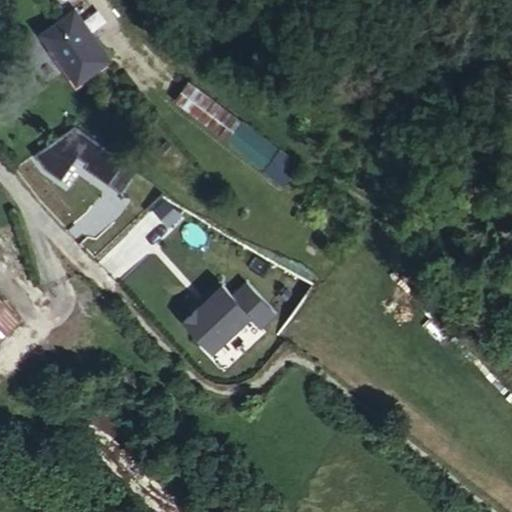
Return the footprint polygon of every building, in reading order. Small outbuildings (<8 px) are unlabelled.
[(108,61),(74,13),(42,35),(77,84),(108,61)] [(187,82),(173,101),(304,201),(318,183),(187,82)] [(75,156),(120,188),(135,168),(68,120),(39,159),(61,175),(75,156)] [(297,228),(309,241),(310,240),(334,217),(322,204),(297,228)] [(250,316),(260,326),(276,312),(237,269),(182,317),(211,350),(250,316)] [(11,316),(1,304),(0,305),(0,329),(0,330),(13,318),(11,316)] [(210,511),(167,471),(89,400),(58,433),(133,502),(143,511),(210,511)]
